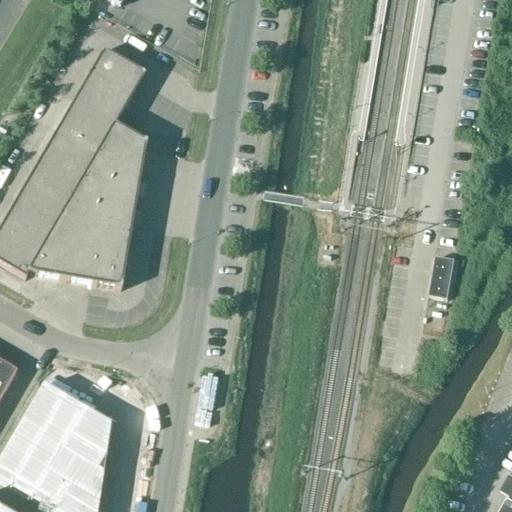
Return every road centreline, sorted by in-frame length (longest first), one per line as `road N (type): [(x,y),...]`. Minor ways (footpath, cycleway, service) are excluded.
road 1 (unclassified): [(242,0),(185,369)]
road 2 (unclassified): [(185,369),(58,345),(0,310)]
road 3 (unclassified): [(185,369),(165,511)]
